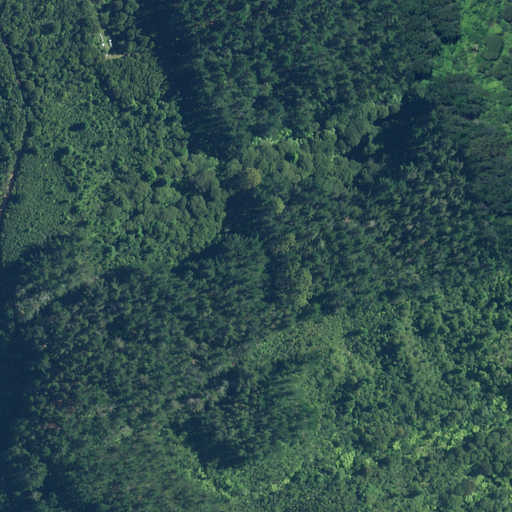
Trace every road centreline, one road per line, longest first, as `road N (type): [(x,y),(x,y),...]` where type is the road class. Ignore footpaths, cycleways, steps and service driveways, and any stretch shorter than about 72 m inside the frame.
road 1 (track): [(0,35),(21,91),(21,157),(0,215)]
road 2 (track): [(0,276),(14,313),(19,366),(0,418)]
